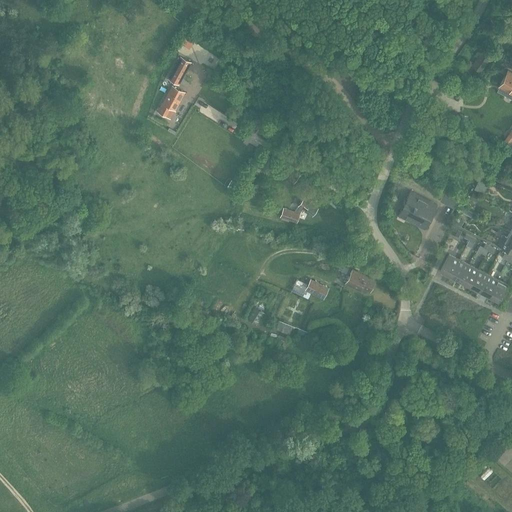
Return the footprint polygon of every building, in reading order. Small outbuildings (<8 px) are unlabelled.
[(194,43),(185,37),(180,43),(189,49),(194,43)] [(480,72),(492,55),(483,50),(472,66),(480,72)] [(168,78),(175,82),(178,84),(179,84),(192,62),(181,56),(168,78)] [(511,73),(508,71),(499,87),(511,93),(511,73)] [(479,86),(470,81),(467,87),(475,92),(479,86)] [(176,87),(178,84),(175,82),(173,85),(172,85),(158,111),(171,118),(185,92),(176,87)] [(273,170),(279,173),(284,165),(278,161),(273,170)] [(287,179),(293,183),(299,174),(293,170),(287,179)] [(481,176),(475,188),(483,193),(490,181),(481,176)] [(454,208),(461,194),(448,187),(440,200),(454,208)] [(399,216),(402,209),(410,213),(408,217),(425,226),(424,229),(425,229),(437,205),(427,200),(426,202),(419,198),(420,196),(410,191),(398,215),(399,216)] [(473,192),(470,199),(475,201),(478,195),(473,192)] [(305,196),(298,206),(299,207),(296,212),(295,212),(284,208),(281,217),(296,223),(299,213),(300,211),(303,212),(304,211),(312,216),(318,208),(310,202),(311,201),(305,196)] [(458,218),(455,224),(461,227),(464,221),(458,218)] [(454,228),(451,233),(459,237),(461,232),(454,228)] [(511,246),(511,232),(509,231),(506,237),(503,235),(497,245),(509,252),(511,246)] [(467,245),(472,248),(476,239),(470,236),(468,240),(469,240),(467,245)] [(448,254),(439,270),(449,275),(458,259),(448,254)] [(467,264),(458,259),(449,275),(459,280),(467,264)] [(477,269),(467,264),(459,280),(468,285),(477,269)] [(362,286),(370,290),(376,278),(354,267),(346,282),(361,289),(362,286)] [(477,269),(468,285),(478,290),(486,274),(477,269)] [(478,290),(487,295),(496,279),(486,274),(478,290)] [(311,279),(305,290),(323,299),(328,288),(311,279)] [(487,295),(497,301),(506,284),(496,279),(487,295)] [(291,331),(293,326),(283,322),(279,331),(286,334),(288,329),(291,331)] [(465,456),(453,468),(453,469),(449,473),(454,477),(462,469),(467,474),(471,469),(466,464),(470,461),(472,463),(475,460),(470,455),(467,458),(465,456)]
